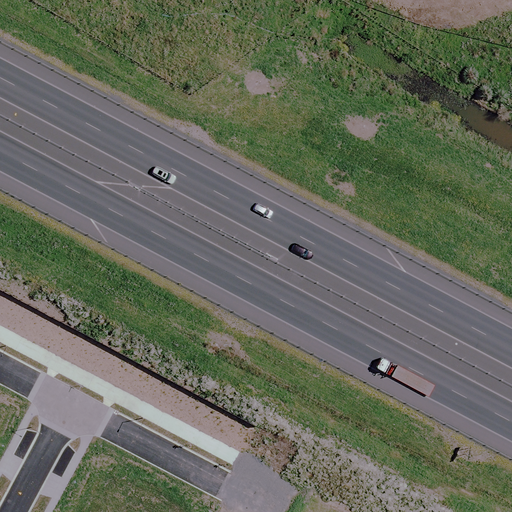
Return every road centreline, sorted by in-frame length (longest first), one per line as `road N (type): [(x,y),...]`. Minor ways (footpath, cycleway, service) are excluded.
road 1 (motorway): [(0,75),(511,346)]
road 2 (motorway): [(511,418),(0,147)]
road 3 (unknown): [(0,369),(260,511)]
road 4 (unknown): [(1,511),(66,405)]
